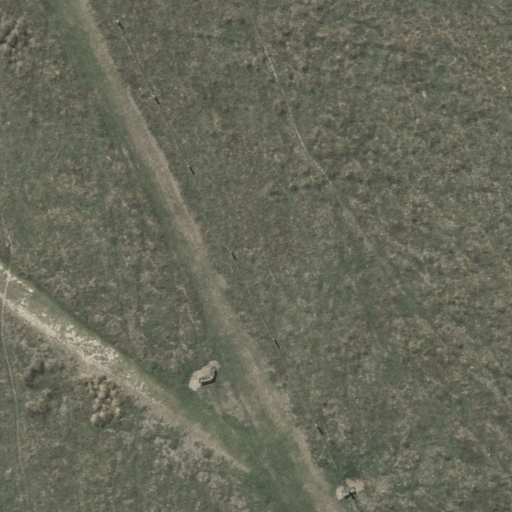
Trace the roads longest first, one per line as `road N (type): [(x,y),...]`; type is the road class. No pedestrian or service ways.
road 1 (track): [(60,0),(296,486)]
road 2 (track): [(309,511),(296,486),(0,275)]
